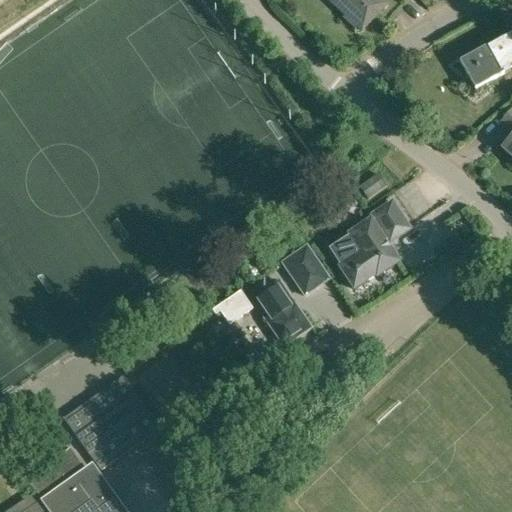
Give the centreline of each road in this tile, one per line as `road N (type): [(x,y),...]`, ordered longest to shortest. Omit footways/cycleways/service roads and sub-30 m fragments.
road 1 (unclassified): [(511,229),(347,89)]
road 2 (residential): [(483,0),(347,89)]
road 3 (unclassified): [(347,89),(246,0)]
